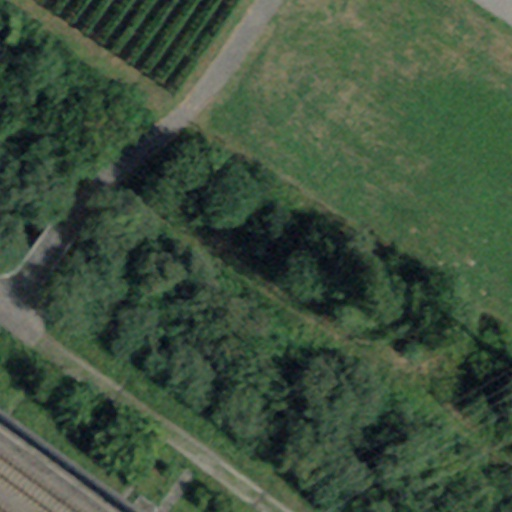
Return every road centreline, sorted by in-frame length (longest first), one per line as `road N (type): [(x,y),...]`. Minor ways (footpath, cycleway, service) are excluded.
road 1 (track): [(272,511),(2,312)]
road 2 (track): [(94,192),(217,78),(266,0)]
road 3 (track): [(2,312),(94,192)]
